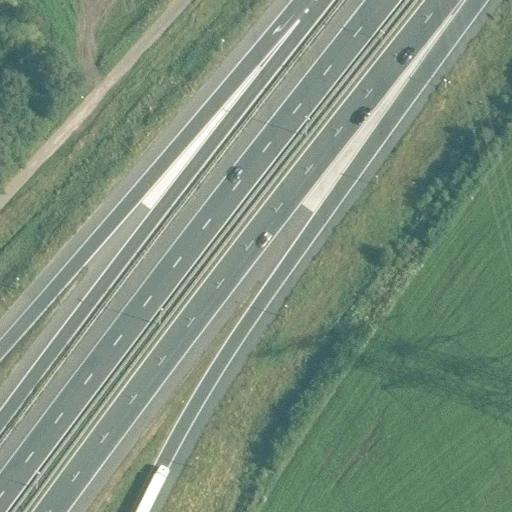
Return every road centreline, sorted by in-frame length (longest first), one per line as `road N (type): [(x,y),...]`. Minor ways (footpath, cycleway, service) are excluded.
road 1 (motorway): [(50,511),(442,0)]
road 2 (motorway): [(381,0),(0,496)]
road 3 (motorway): [(142,511),(201,400),(449,39),(465,0)]
road 4 (motorway): [(298,20),(0,418)]
road 5 (motorway): [(298,20),(186,132),(0,349)]
road 6 (unclassified): [(0,205),(185,0)]
